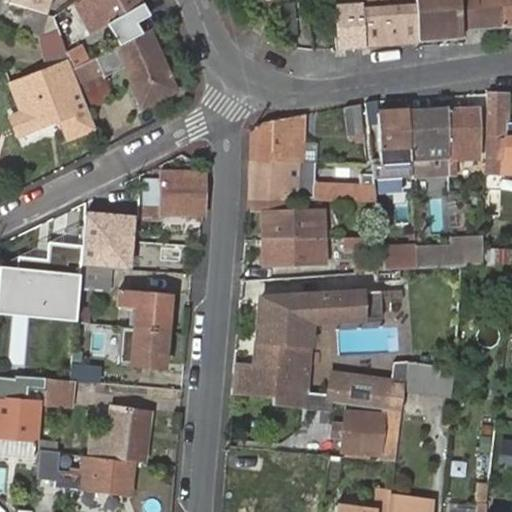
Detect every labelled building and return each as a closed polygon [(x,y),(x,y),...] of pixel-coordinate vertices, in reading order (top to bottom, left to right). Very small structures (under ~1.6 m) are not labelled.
[(5,0),(4,2),(45,14),(48,0),(5,0)] [(81,0),(77,3),(82,12),(94,6),(105,25),(141,6),(137,0),(81,0)] [(362,49),(389,47),(386,11),(386,4),(379,5),(380,11),(367,12),(366,6),(365,0),(359,0),(359,6),(362,49)] [(460,39),(460,32),(458,0),(412,0),(412,2),(415,42),(460,39)] [(458,0),(460,32),(500,29),(498,0),(458,0)] [(511,0),(498,0),(500,29),(511,28),(511,0)] [(389,47),(415,46),(415,42),(412,2),(407,3),(408,10),(386,11),(389,47)] [(73,29),(65,6),(51,16),(59,35),(73,29)] [(94,6),(82,12),(93,32),(105,25),(94,6)] [(141,6),(105,25),(117,47),(140,36),(134,24),(147,17),(141,6)] [(335,50),(362,49),(359,6),(353,6),(354,13),(333,13),(335,50)] [(36,37),(43,19),(22,13),(16,31),(36,37)] [(171,84),(149,32),(140,36),(117,47),(115,47),(129,80),(141,107),(168,96),(165,88),(171,84)] [(129,80),(115,47),(93,57),(105,87),(106,89),(129,80)] [(105,87),(93,57),(71,68),(81,96),(105,87)] [(81,96),(71,68),(68,61),(9,83),(27,129),(55,119),(63,139),(93,129),(81,96)] [(175,93),(171,84),(165,88),(168,96),(175,93)] [(431,112),(406,114),(409,161),(411,179),(419,179),(418,160),(438,158),(437,133),(447,133),(446,110),(446,89),(431,92),(431,112)] [(506,97),(485,97),(484,178),(511,177),(511,159),(505,159),(506,97)] [(376,103),(365,105),(367,127),(377,126),(380,167),(402,165),(401,161),(409,161),(406,114),(376,115),(376,103)] [(362,127),(360,106),(344,110),(347,136),(357,135),(358,130),(359,129),(362,127)] [(446,110),(447,133),(448,177),(456,176),(455,160),(477,159),(475,110),(446,110)] [(300,165),(315,165),(315,147),(302,146),(304,117),(260,126),(249,134),(248,164),(300,165)] [(280,202),(299,203),(300,175),(300,165),(248,164),(246,201),(280,202)] [(314,175),(315,165),(300,165),(300,175),(314,175)] [(160,215),(202,215),(202,174),(159,172),(143,179),(142,211),(159,212),(160,215)] [(259,215),(260,241),(324,240),(323,213),(280,214),(280,202),(246,201),(245,215),(259,215)] [(81,204),(70,209),(69,234),(79,235),(81,204)] [(130,269),(135,215),(83,210),(79,265),(130,269)] [(449,246),(416,247),(416,269),(483,267),(482,236),(449,237),(449,246)] [(324,240),(260,241),(260,267),(324,266),(324,240)] [(378,250),(378,240),(342,240),(342,250),(378,250)] [(416,269),(416,247),(396,248),(397,254),(388,254),(387,248),(381,249),(383,271),(416,269)] [(354,272),(380,271),(380,256),(353,258),(354,272)] [(109,270),(79,265),(77,275),(75,289),(106,294),(109,270)] [(0,267),(0,315),(71,323),(72,310),(75,289),(77,275),(0,267)] [(271,407),(304,410),(332,412),(331,403),(398,413),(402,392),(403,381),(389,379),(328,371),(325,395),(308,394),(313,327),(364,324),(363,290),(255,297),(249,366),(232,363),(229,396),(271,399),(271,407)] [(132,328),(165,331),(167,308),(162,307),(164,296),(135,293),(116,292),(114,311),(133,312),(132,328)] [(85,312),(72,310),(71,323),(82,324),(84,324),(85,312)] [(162,359),(165,331),(132,328),(128,365),(156,368),(158,358),(162,359)] [(49,376),(50,365),(16,361),(14,373),(49,376)] [(391,362),(389,379),(403,381),(402,392),(451,398),(455,370),(391,362)] [(78,364),(68,363),(68,367),(66,379),(70,379),(95,382),(97,366),(78,364)] [(22,376),(11,376),(10,381),(0,379),(0,392),(11,393),(12,387),(20,387),(22,376)] [(70,379),(66,379),(44,378),(42,404),(69,405),(70,379)] [(38,402),(0,398),(0,435),(35,439),(38,402)] [(132,460),(142,462),(147,410),(110,405),(107,436),(90,435),(88,455),(132,460)] [(343,453),(393,459),(398,413),(383,412),(382,418),(348,414),(343,453)] [(51,477),(54,441),(36,440),(33,475),(51,477)] [(511,450),(500,449),(498,465),(511,466),(511,450)] [(132,460),(88,455),(82,454),(80,473),(68,471),(66,488),(77,490),(76,493),(119,498),(121,480),(130,481),(132,460)] [(312,511),(316,465),(277,462),(272,511),(312,511)] [(128,499),(130,481),(121,480),(119,498),(128,499)] [(484,511),(486,488),(477,487),(474,511),(484,511)]
